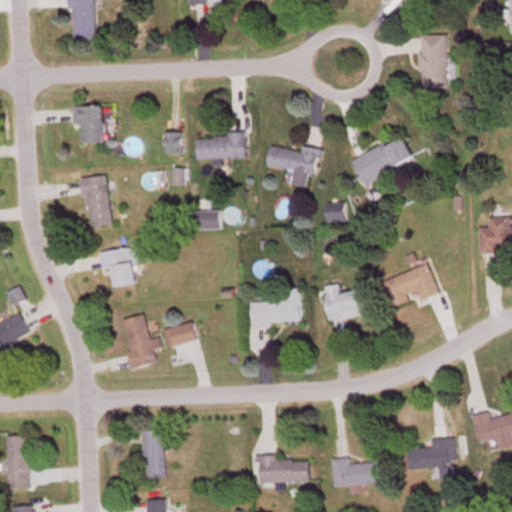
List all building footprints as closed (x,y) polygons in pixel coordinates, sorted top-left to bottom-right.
[(71,0),(73,40),(96,39),(95,0),(71,0)] [(421,86),(448,86),(448,33),(421,33),(421,86)] [(81,122),(81,141),(103,141),(103,105),(74,105),(74,122),(81,122)] [(246,133),(198,133),(198,157),(246,157),(246,133)] [(413,157),(402,134),(354,158),(365,180),(413,157)] [(268,165),(295,170),(293,183),(307,186),(310,171),(317,172),(322,148),(303,145),(302,149),(271,144),(268,165)] [(111,222),(108,174),(83,176),(87,224),(111,222)] [(193,209),(193,227),(220,227),(220,209),(193,209)] [(480,226),(481,251),(511,250),(511,244),(511,225),(511,215),(489,216),(490,226),(480,226)] [(101,250),(103,267),(111,266),(113,285),(138,282),(134,246),(101,250)] [(410,300),(408,293),(419,289),(422,298),(439,293),(430,264),(384,278),(392,305),(410,300)] [(329,319),(365,313),(362,288),(342,291),(341,282),(324,285),(329,319)] [(251,300),(252,323),(301,322),(301,287),(283,287),(283,300),(251,300)] [(0,323),(0,347),(31,332),(21,313),(0,323)] [(157,361),(154,346),(160,345),(158,336),(151,338),(145,313),(122,318),(133,367),(157,361)] [(169,345),(197,339),(193,321),(165,328),(169,345)] [(480,441),(498,437),(501,449),(511,445),(511,439),(511,433),(511,432),(511,412),(491,417),(489,410),(474,414),(480,441)] [(165,475),(164,428),(144,429),(145,476),(165,475)] [(8,488),(29,488),(29,435),(8,435),(8,488)] [(433,438),(433,446),(408,448),(410,468),(439,466),(440,479),(454,478),(452,459),(457,459),(456,437),(433,438)] [(261,454),(261,481),(310,480),(310,458),(278,458),(278,454),(261,454)] [(383,480),(381,459),(352,462),(351,455),(333,457),(336,485),(383,480)] [(146,511),(167,511),(167,498),(146,499),(146,511)]
